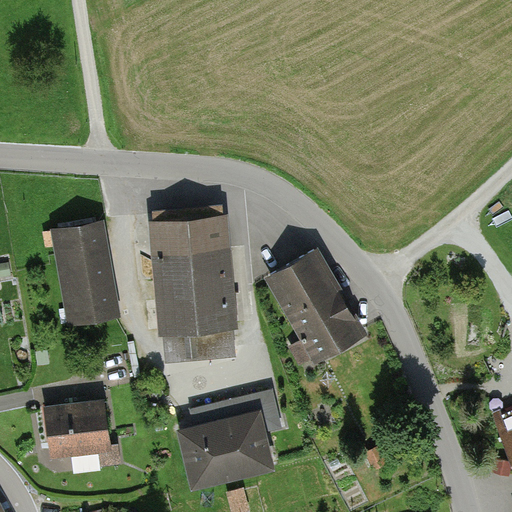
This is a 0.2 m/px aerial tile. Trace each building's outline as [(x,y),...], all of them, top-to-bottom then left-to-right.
[(232,215),(152,221),(160,334),(240,328),(232,215)] [(103,221),(54,230),(71,326),(120,318),(103,221)] [(367,335),(322,249),(271,276),(317,361),(367,335)] [(190,408),(195,426),(180,430),(194,489),(277,470),(268,431),(284,427),(275,389),(190,408)] [(105,400),(45,408),(52,456),(112,447),(105,400)] [(511,442),(511,409),(501,413),(511,442)]
